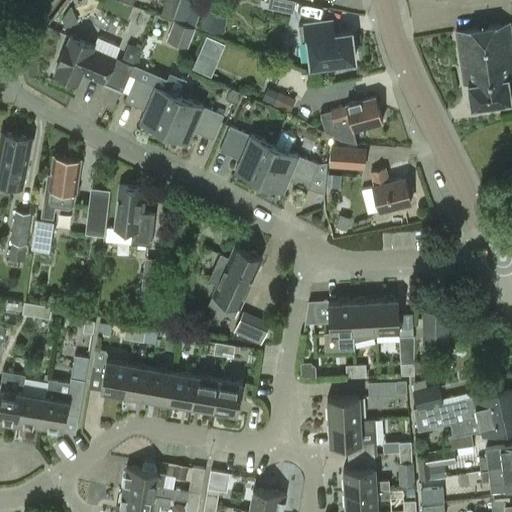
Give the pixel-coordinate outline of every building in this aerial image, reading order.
[(172,19),(178,0),(166,0),(161,15),(172,19)] [(192,0),(179,0),(173,19),(195,27),(203,4),(192,0)] [(293,12),(295,0),(268,0),(268,6),(293,12)] [(62,18),(66,27),(77,22),(70,6),(62,18)] [(200,27),(211,30),(215,11),(204,8),(200,27)] [(177,21),(172,33),(190,40),(194,28),(177,21)] [(333,33),(331,23),(323,24),(322,21),(298,24),(300,39),(307,38),(311,65),(338,61),(339,66),(351,64),(350,59),(355,59),(351,31),(333,33)] [(511,102),(507,66),(511,65),(511,31),(511,24),(458,31),(464,72),(467,72),(472,107),(511,102)] [(81,73),(121,90),(132,64),(115,57),(119,46),(97,37),(93,45),(70,35),(54,72),(77,82),(81,73)] [(130,43),(122,60),(131,63),(138,47),(130,43)] [(192,68),(207,75),(214,60),(199,53),(192,68)] [(172,74),(165,88),(134,75),(123,100),(144,109),(140,119),(163,130),(179,94),(185,79),(172,74)] [(233,103),(238,91),(231,88),(226,100),(233,103)] [(277,92),(270,89),(265,100),(272,103),(277,92)] [(274,104),(286,110),(291,97),(279,92),(274,104)] [(179,94),(163,130),(187,140),(192,129),(213,138),(223,113),(179,94)] [(382,120),(375,95),(345,103),(346,105),(320,112),(325,131),(342,139),(357,142),(353,128),(382,120)] [(235,169),(259,179),(274,143),(229,124),(219,149),(240,158),(235,169)] [(281,128),(274,143),(259,179),(283,189),(287,178),(308,187),(319,163),(290,150),(296,134),(290,128),(281,128)] [(1,131),(0,133),(0,182),(22,187),(32,137),(1,131)] [(333,146),(332,166),(366,168),(368,148),(333,146)] [(53,216),(55,199),(74,202),(80,158),(54,155),(51,174),(47,174),(41,214),(53,216)] [(368,172),(378,210),(409,202),(403,177),(387,181),(383,168),(368,172)] [(328,174),(327,188),(339,188),(340,175),(328,174)] [(105,239),(130,242),(151,245),(155,213),(138,211),(141,188),(119,185),(114,227),(106,226),(105,239)] [(88,207),(85,233),(104,235),(107,209),(88,207)] [(31,213),(16,211),(10,259),(25,261),(31,213)] [(35,219),(30,249),(54,253),(58,222),(35,219)] [(230,241),(235,233),(227,227),(221,236),(230,241)] [(208,280),(217,284),(212,294),(239,306),(260,258),(258,257),(257,253),(252,251),(248,253),(234,246),(229,256),(220,252),(208,280)] [(154,295),(158,259),(145,257),(141,293),(154,295)] [(397,297),(374,298),(376,330),(399,329),(397,297)] [(374,298),(351,300),(353,331),(354,341),(376,336),(376,330),(374,298)] [(161,300),(153,305),(155,324),(170,312),(161,300)] [(354,347),(354,341),(353,331),(351,300),(328,301),(329,333),(323,333),(324,349),(354,347)] [(22,313),(36,316),(38,304),(24,301),(22,313)] [(305,322),(314,321),(313,302),(308,302),(308,304),(305,322)] [(51,306),(38,304),(36,316),(49,318),(51,306)] [(423,311),(423,342),(447,342),(448,311),(423,311)] [(268,326),(243,315),(236,331),(260,342),(268,326)] [(84,329),(83,330),(93,331),(94,321),(85,319),(84,329)] [(112,323),(100,321),(98,333),(110,335),(112,323)] [(0,347),(9,349),(13,324),(0,322),(0,347)] [(123,338),(133,340),(135,328),(125,326),(123,338)] [(145,330),(135,328),(133,340),(143,341),(145,330)] [(169,341),(179,343),(181,331),(171,329),(169,341)] [(191,333),(181,331),(179,343),(189,344),(191,333)] [(400,374),(414,373),(413,333),(398,334),(400,374)] [(213,354),(223,355),(225,343),(215,342),(213,354)] [(235,345),(225,343),(223,355),(233,357),(235,345)] [(100,389),(123,393),(129,362),(107,358),(107,353),(106,352),(95,350),(94,356),(88,388),(100,389)] [(39,426),(63,430),(66,413),(78,416),(89,357),(75,354),(70,381),(48,378),(47,382),(39,426)] [(423,372),(423,361),(414,361),(414,372),(423,372)] [(151,366),(129,362),(123,393),(146,397),(151,366)] [(356,377),(355,364),(345,365),(346,377),(356,377)] [(355,364),(356,377),(367,376),(366,364),(355,364)] [(174,370),(151,366),(146,397),(168,401),(174,370)] [(0,419),(17,423),(25,378),(25,374),(2,370),(0,381),(0,419)] [(196,374),(174,370),(168,401),(191,405),(196,374)] [(219,378),(196,374),(191,405),(213,409),(219,378)] [(47,382),(25,378),(17,423),(39,426),(47,382)] [(241,381),(219,378),(213,409),(236,412),(241,381)] [(407,392),(406,380),(368,381),(369,396),(397,395),(397,392),(407,392)] [(413,407),(418,429),(450,421),(511,405),(511,390),(511,385),(442,402),(438,383),(413,389),(417,406),(413,407)] [(328,420),(360,418),(358,395),(327,397),(328,420)] [(511,405),(450,421),(452,434),(447,435),(449,448),(473,444),(471,431),(481,431),(482,436),(511,428),(511,405)] [(346,443),(347,455),(368,453),(367,441),(361,442),(360,427),(364,427),(368,430),(376,430),(376,417),(360,418),(328,420),(329,444),(346,443)] [(412,461),(412,451),(411,441),(399,441),(400,462),(412,461)] [(480,457),(481,469),(511,465),(511,443),(486,446),(487,457),(480,457)] [(446,476),(445,463),(455,462),(453,448),(427,452),(418,453),(421,476),(429,475),(430,477),(446,476)] [(344,491),(376,489),(389,488),(388,479),(375,480),(374,453),(368,453),(347,455),(348,467),(343,467),(344,491)] [(177,463),(175,475),(175,478),(186,480),(188,465),(177,463)] [(122,489),(171,497),(187,500),(199,502),(205,468),(193,466),(189,489),(165,485),(167,473),(155,471),(155,468),(153,465),(144,464),(142,465),(142,468),(126,466),(122,489)] [(511,465),(481,469),(483,480),(490,480),(491,491),(511,488),(511,465)] [(210,469),(204,503),(217,504),(223,472),(210,469)] [(249,510),(260,511),(280,511),(284,492),(253,487),(249,510)] [(443,487),(430,488),(420,489),(422,503),(444,502),(443,487)] [(122,489),(118,511),(122,511),(159,511),(161,504),(170,506),(171,497),(122,489)] [(376,489),(344,491),(345,511),(372,511),(377,511),(376,489)] [(511,511),(511,498),(492,500),(492,511),(511,511)] [(197,511),(199,502),(187,500),(185,510),(197,511)] [(416,511),(416,510),(416,500),(403,500),(403,511),(416,511)] [(215,511),(217,504),(204,503),(202,511),(215,511)] [(422,511),(444,511),(444,503),(422,505),(422,511)]
